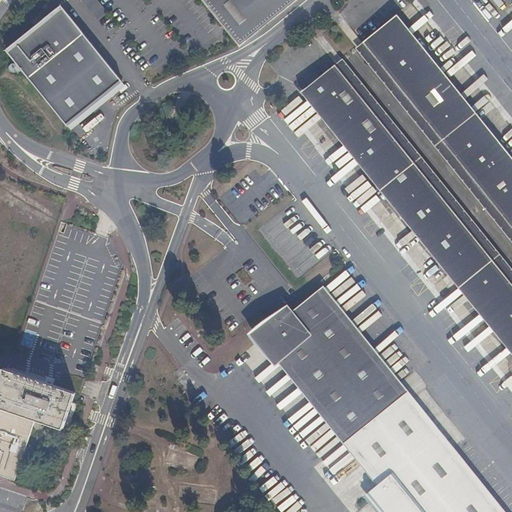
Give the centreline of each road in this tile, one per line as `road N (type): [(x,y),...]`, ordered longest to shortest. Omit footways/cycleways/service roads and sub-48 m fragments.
road 1 (unclassified): [(280,159),(511,438)]
road 2 (unclassified): [(73,511),(150,297)]
road 3 (unclassified): [(1,131),(35,166),(109,199),(121,214)]
road 4 (unclassified): [(180,80),(127,113),(114,176)]
road 5 (unclassified): [(1,131),(114,176)]
